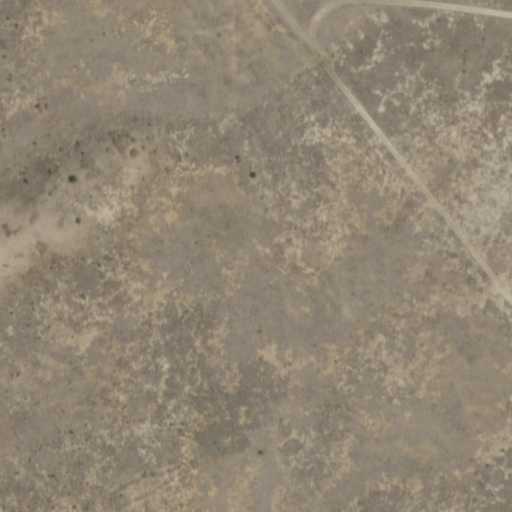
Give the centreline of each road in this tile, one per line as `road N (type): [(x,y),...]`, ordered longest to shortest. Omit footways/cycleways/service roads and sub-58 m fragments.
road 1 (residential): [(265,0),(511,308)]
road 2 (residential): [(268,3),(368,35),(511,48)]
